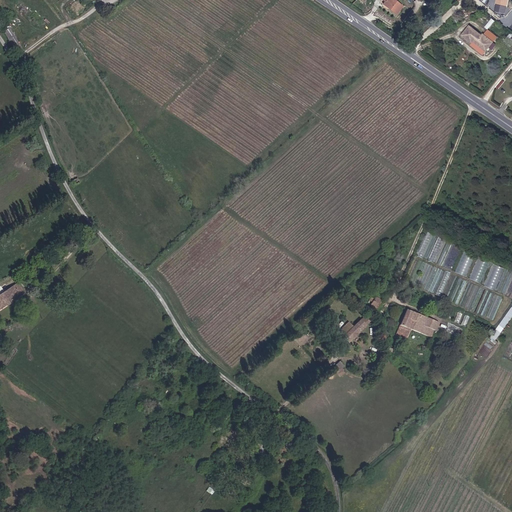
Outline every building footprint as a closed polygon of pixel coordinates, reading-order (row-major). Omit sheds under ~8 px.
[(401,0),(383,0),(396,10),(403,1),(401,0)] [(468,21),(461,31),(473,40),(475,38),(485,45),(491,36),(481,29),(480,30),(468,21)] [(467,270),(474,257),(467,253),(460,266),(467,270)] [(479,281),(487,261),(479,258),(471,278),(479,281)] [(496,289),(505,268),(494,263),(485,285),(496,289)] [(4,287),(0,289),(0,300),(2,304),(1,306),(2,308),(32,289),(25,279),(12,287),(6,291),(4,287)] [(385,295),(379,290),(376,296),(379,297),(377,301),(381,303),(385,295)] [(511,306),(490,339),(496,342),(511,317),(511,306)] [(407,312),(401,328),(433,340),(436,333),(438,333),(441,325),(434,323),(431,331),(425,328),(428,320),(407,312)] [(373,322),(368,316),(358,325),(363,330),(373,322)] [(434,323),(428,320),(425,328),(431,331),(434,323)] [(346,335),(351,341),(363,330),(358,325),(346,335)] [(433,340),(401,328),(397,338),(424,349),(423,352),(427,354),(433,340)] [(339,371),(345,365),(340,360),(334,366),(339,371)]
